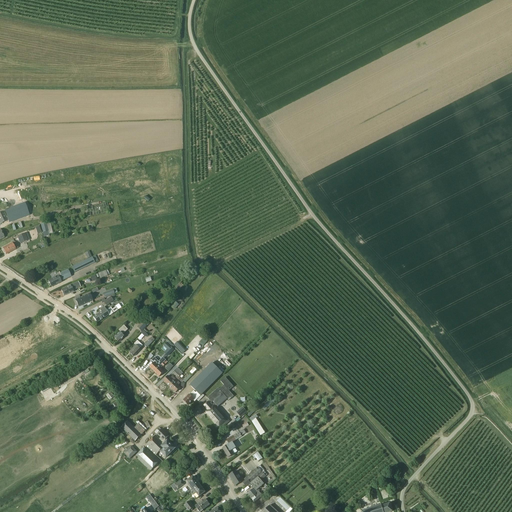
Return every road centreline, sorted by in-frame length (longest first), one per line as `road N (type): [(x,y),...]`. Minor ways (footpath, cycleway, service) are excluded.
road 1 (unclassified): [(403,511),(405,486),(466,421),(472,400),(306,209),(238,112),(194,44),(196,0)]
road 2 (unclassified): [(243,511),(184,421),(140,374),(78,319),(0,267)]
